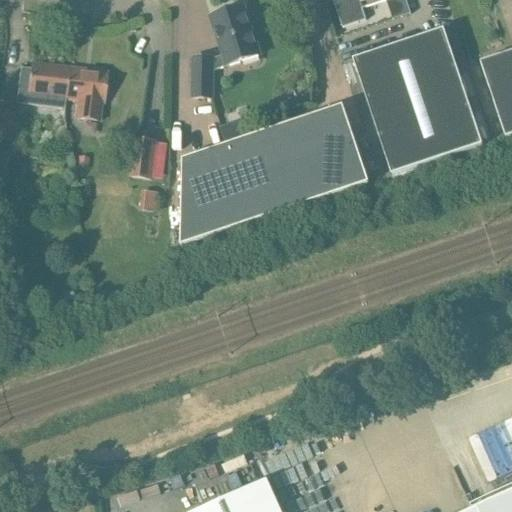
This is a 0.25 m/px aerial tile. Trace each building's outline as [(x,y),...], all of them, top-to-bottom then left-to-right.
[(394,0),(341,0),(334,2),(343,30),(359,24),(355,13),(394,0)] [(260,57),(244,8),(211,19),(224,57),(212,60),(194,60),(193,100),(212,100),(212,73),(260,57)] [(483,148),(445,32),(354,62),(392,178),(483,148)] [(511,137),(511,53),(481,64),(506,140),(511,137)] [(21,70),(17,106),(26,107),(65,112),(66,102),(70,69),(31,65),(31,72),(21,70)] [(70,69),(66,102),(78,103),(76,120),(100,123),(102,106),(103,106),(107,74),(70,69)] [(370,185),(343,107),(183,162),(181,249),(370,185)] [(14,116),(0,113),(0,140),(10,141),(14,116)] [(156,144),(135,141),(130,179),(151,181),(156,144)] [(0,150),(0,185),(5,186),(10,152),(0,150)] [(89,159),(79,157),(77,168),(87,169),(89,159)] [(158,193),(142,192),(140,212),(157,213),(158,193)] [(280,511),(267,481),(199,511),(280,511)] [(511,511),(511,496),(477,511),(511,511)]
